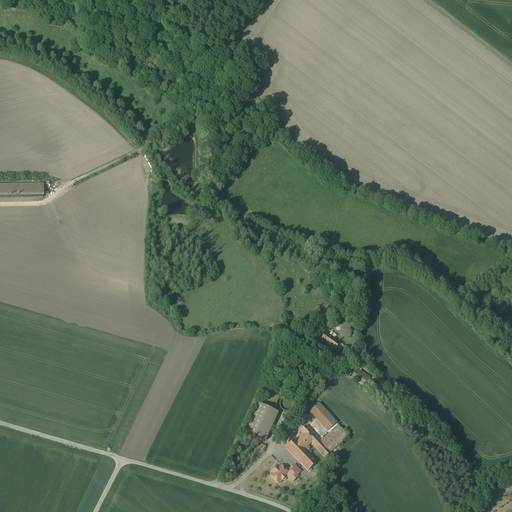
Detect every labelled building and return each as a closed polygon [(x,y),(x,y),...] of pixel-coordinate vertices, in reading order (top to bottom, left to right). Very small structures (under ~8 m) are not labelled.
[(0,197),(48,197),(47,183),(0,184),(0,197)] [(340,343),(325,333),(320,341),(334,351),(340,343)] [(307,346),(313,350),(318,343),(312,339),(307,346)] [(344,346),(336,357),(346,364),(354,353),(344,346)] [(369,379),(356,370),(351,377),(364,386),(369,379)] [(293,407),(293,405),(292,402),(291,400),(289,399),(286,398),(284,399),(281,400),(280,402),(280,405),(280,408),(282,410),(284,411),(287,412),(289,411),(291,409),(293,407)] [(336,424),(318,404),(310,412),(328,432),(336,424)] [(277,414),(259,405),(246,433),(265,441),(277,414)] [(303,411),(294,419),(295,420),(297,423),(298,423),(307,415),(303,411)] [(336,424),(328,432),(329,434),(338,426),(336,424)] [(329,434),(321,442),(306,426),(300,431),(304,435),(297,442),(295,440),(286,448),(295,458),(304,450),(311,443),(328,462),(334,456),(330,452),(348,436),(338,426),(329,434)] [(259,444),(256,451),(262,454),(265,447),(259,444)] [(317,463),(304,450),(295,458),(308,471),(309,471),(310,472),(312,470),(310,469),(317,463)] [(300,472),(294,465),(290,469),(290,470),(287,472),(289,474),(287,476),(292,482),(298,477),(297,475),(300,472)] [(279,468),(277,467),(271,472),(273,474),(271,476),(278,484),(287,476),(289,474),(287,472),(281,466),(279,468)]
